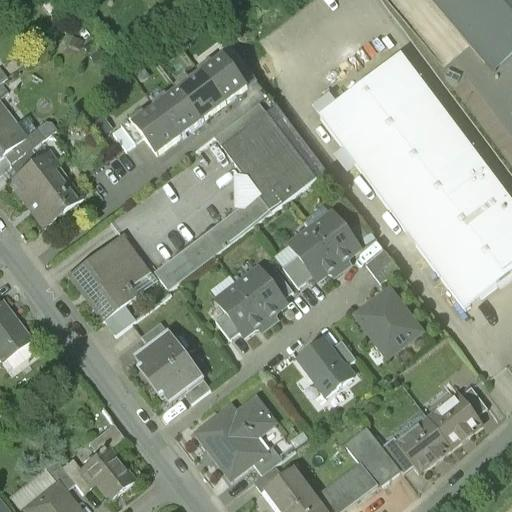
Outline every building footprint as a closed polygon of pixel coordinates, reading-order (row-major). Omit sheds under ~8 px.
[(511,0),(431,0),(485,63),(511,40),(511,0)] [(511,276),(511,209),(400,60),(320,120),(464,312),(511,276)] [(224,61),(212,69),(210,66),(198,75),(201,78),(224,109),(247,92),(224,61)] [(224,109),(201,78),(190,86),(187,83),(176,92),(178,95),(179,94),(202,126),(224,109)] [(202,126),(179,94),(178,95),(167,103),(165,100),(153,108),(156,111),(180,143),(202,126)] [(0,108),(0,164),(18,151),(27,144),(26,142),(0,108)] [(260,108),(214,141),(222,151),(267,117),(260,108)] [(156,111),(145,120),(143,116),(131,125),(144,143),(157,160),(180,143),(156,111)] [(267,117),(222,151),(258,200),(272,218),(317,184),(267,117)] [(131,125),(130,123),(121,130),(135,149),(144,143),(131,125)] [(36,135),(26,142),(27,144),(18,151),(24,159),(31,154),(44,144),(36,135)] [(24,159),(12,168),(19,177),(38,163),(31,154),(24,159)] [(19,177),(9,185),(44,231),(75,208),(76,207),(52,176),(58,172),(47,156),(19,177)] [(258,200),(156,277),(169,295),(272,218),(258,200)] [(75,208),(53,224),(61,234),(83,218),(75,208)] [(332,218),(311,234),(342,275),(349,270),(348,268),(348,263),(359,255),(332,218)] [(342,275),(311,234),(289,250),(298,261),(313,282),(317,287),(328,278),(333,279),(334,281),(342,275)] [(105,261),(101,254),(68,279),(103,326),(135,302),(129,292),(149,277),(125,246),(105,261)] [(385,256),(366,270),(373,280),(392,265),(385,256)] [(298,261),(282,273),(298,293),(313,282),(298,261)] [(392,265),(373,280),(380,289),(399,275),(392,265)] [(259,273),(237,289),(269,330),(276,325),(274,323),(275,318),(286,310),(283,305),(268,286),(259,273)] [(279,278),(268,286),(283,305),(293,297),(279,278)] [(269,330),(237,289),(216,305),(226,318),(240,337),(244,341),(255,333),(260,333),(261,336),(269,330)] [(390,295),(356,320),(387,362),(421,336),(390,295)] [(0,306),(0,364),(1,367),(29,345),(0,306)] [(226,318),(215,325),(230,345),(240,337),(226,318)] [(159,327),(141,341),(148,351),(167,337),(159,327)] [(148,351),(134,361),(152,385),(186,360),(168,336),(167,337),(148,351)] [(325,346),(312,355),(312,354),(298,364),(326,401),(353,381),(346,372),(345,373),(331,354),(325,346)] [(356,365),(342,346),(331,354),(345,373),(346,372),(356,365)] [(186,360),(152,385),(170,409),(184,399),(203,384),(204,384),(186,360)] [(203,384),(184,399),(191,408),(210,394),(203,384)] [(488,412),(472,391),(460,400),(476,421),(488,412)] [(450,451),(481,428),(476,421),(460,400),(459,400),(429,423),(450,451)] [(257,403),(224,427),(220,421),(198,437),(208,451),(206,452),(214,463),(216,462),(232,483),(252,468),(261,461),(266,458),(252,440),(273,424),(257,403)] [(417,477),(450,451),(429,423),(398,447),(396,448),(412,470),(417,477)] [(365,430),(344,447),(360,468),(314,503),(321,511),(347,511),(376,490),(377,491),(400,474),(382,451),(365,430)] [(398,447),(393,442),(382,451),(400,474),(403,478),(412,470),(396,448),(398,447)] [(107,451),(101,456),(99,454),(94,458),(96,460),(79,474),(77,475),(89,491),(90,491),(95,487),(108,504),(132,486),(119,469),(120,468),(107,451)] [(275,456),(264,464),(261,461),(252,468),(262,480),(274,471),(282,465),(275,456)] [(71,463),(60,472),(73,488),(81,497),(89,491),(77,475),(79,474),(71,463)] [(56,466),(45,475),(55,488),(55,487),(62,496),(73,488),(60,472),(56,466)] [(262,480),(254,486),(263,497),(267,494),(266,494),(282,481),(274,471),(262,480)] [(321,511),(314,503),(292,474),(282,481),(266,494),(267,494),(280,511),(321,511)] [(55,488),(23,511),(74,511),(62,496),(55,487),(55,488)]
